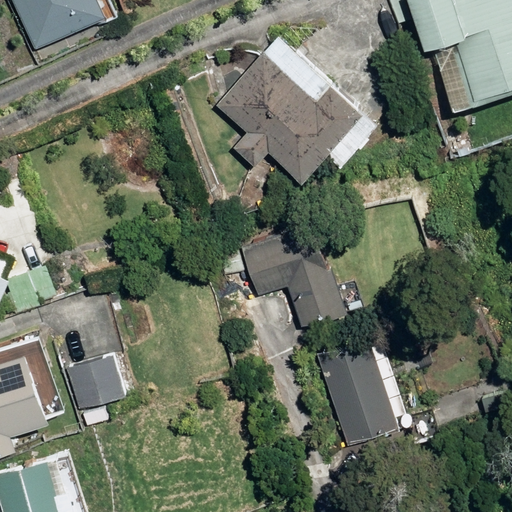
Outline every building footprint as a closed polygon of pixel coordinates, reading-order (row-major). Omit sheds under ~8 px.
[(8,0),(31,48),(100,16),(92,0),(8,0)] [(450,37),(470,97),(511,82),(511,0),(403,0),(419,48),(450,37)] [(264,149),(297,179),(321,151),(339,166),(374,125),(272,35),(215,104),(246,132),(232,147),(252,164),(264,149)] [(165,179),(170,188),(180,183),(175,173),(165,179)] [(225,196),(231,209),(243,203),(238,190),(225,196)] [(284,286),(298,327),(342,312),(326,267),(323,268),(309,223),(238,247),(254,295),(284,286)] [(219,254),(224,271),(241,265),(235,248),(219,254)] [(7,299),(12,313),(54,297),(42,264),(6,277),(12,297),(7,299)] [(439,295),(424,300),(428,313),(443,307),(439,295)] [(314,354),(344,443),(394,426),(364,338),(314,354)] [(119,395),(108,355),(65,366),(77,407),(119,395)] [(0,454),(23,446),(0,377),(0,454)] [(0,511),(68,511),(63,491),(51,493),(42,461),(0,472),(0,511)]
